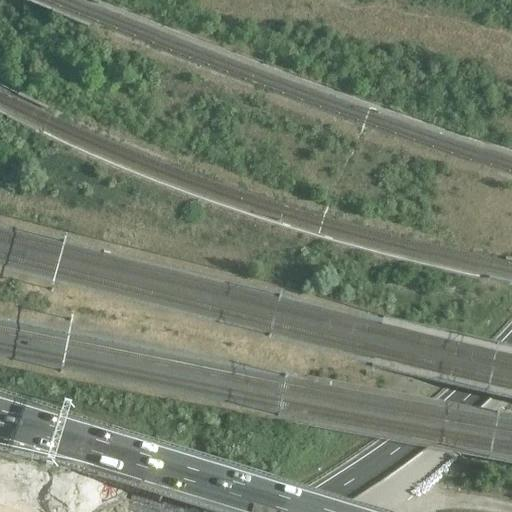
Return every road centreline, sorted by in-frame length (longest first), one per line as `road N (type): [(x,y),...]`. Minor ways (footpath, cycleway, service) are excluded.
road 1 (motorway): [(0,419),(308,511)]
road 2 (motorway): [(299,511),(412,441),(511,358)]
